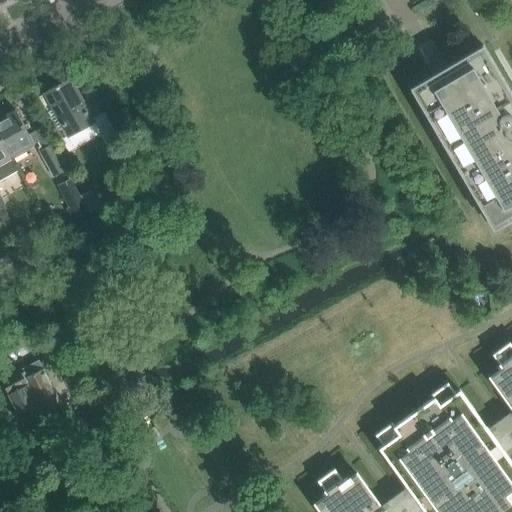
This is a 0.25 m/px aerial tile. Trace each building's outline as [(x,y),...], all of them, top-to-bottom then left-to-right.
[(425,80),(410,88),(493,231),(511,219),(511,94),(483,45),(452,63),(446,67),(445,68),(433,75),(432,75),(425,80)] [(70,80),(39,97),(69,151),(100,134),(108,148),(118,142),(103,114),(92,120),(70,80)] [(31,128),(27,130),(15,110),(6,115),(5,114),(0,116),(0,137),(11,157),(38,142),(31,128)] [(0,208),(5,206),(0,197),(0,180),(18,171),(11,157),(0,137),(0,208)] [(118,142),(108,148),(126,181),(130,164),(118,142)] [(55,178),(66,171),(51,145),(40,152),(55,178)] [(78,220),(88,214),(71,183),(60,189),(78,220)] [(89,213),(107,204),(97,186),(80,196),(89,213)] [(3,208),(0,209),(0,219),(2,223),(9,219),(3,208)] [(511,344),(510,342),(494,354),(501,365),(511,356),(511,344)] [(325,497),(316,504),(321,511),(420,511),(422,510),(423,511),(511,511),(511,463),(509,459),(504,451),(510,447),(511,445),(511,356),(501,365),(498,367),(500,371),(491,377),(511,406),(511,408),(511,418),(507,422),(501,426),(491,433),(486,427),(459,391),(456,393),(440,405),(435,397),(434,398),(395,426),(394,427),(399,434),(383,446),(379,448),(406,485),(405,485),(410,492),(400,499),(394,503),(384,511),(379,504),(357,474),(351,478),(350,477),(347,479),(345,477),(343,479),(325,492),(322,494),(325,497)] [(50,410),(61,404),(38,360),(18,370),(19,371),(0,381),(24,424),(34,418),(41,429),(56,421),(50,410)] [(456,393),(448,383),(432,395),(434,398),(435,397),(440,405),(456,393)] [(74,422),(63,428),(68,437),(79,431),(74,422)] [(393,422),(376,434),(383,446),(399,434),(394,427),(395,426),(393,422)] [(343,479),(335,469),(318,481),(325,492),(343,479)]
